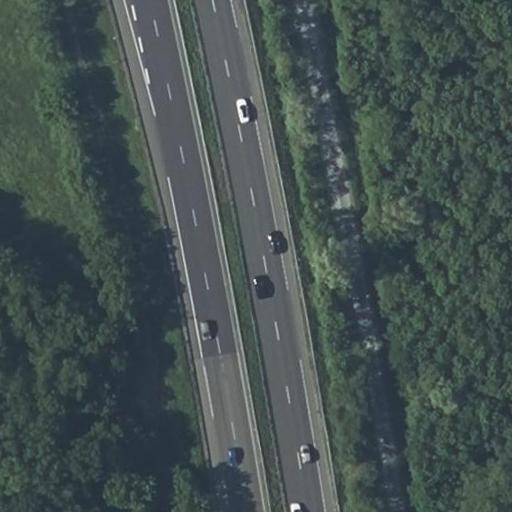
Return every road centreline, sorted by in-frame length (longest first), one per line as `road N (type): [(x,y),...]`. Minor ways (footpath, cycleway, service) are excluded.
road 1 (track): [(165,511),(135,273),(68,0)]
road 2 (trunk): [(150,0),(246,511)]
road 3 (trunk): [(306,511),(212,0)]
